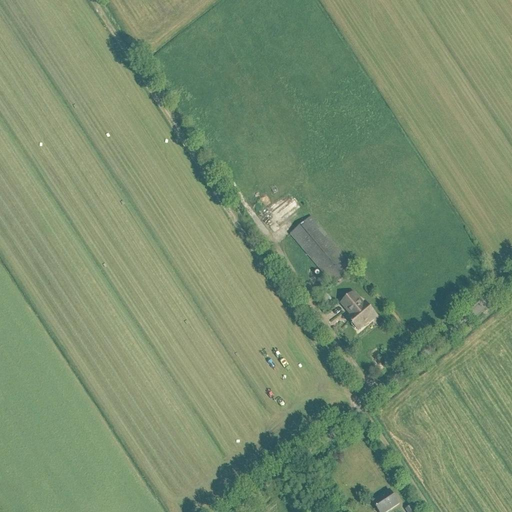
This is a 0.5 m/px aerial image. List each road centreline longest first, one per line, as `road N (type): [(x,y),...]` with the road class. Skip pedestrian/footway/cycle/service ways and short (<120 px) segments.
road 1 (track): [(361,407),(90,0)]
road 2 (tertiary): [(239,511),(511,281)]
road 3 (track): [(361,407),(430,511)]
